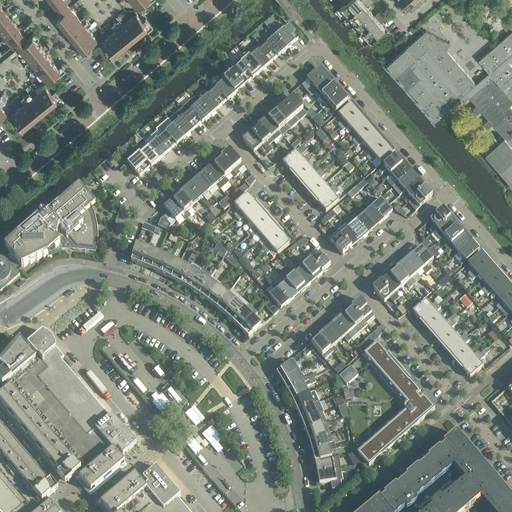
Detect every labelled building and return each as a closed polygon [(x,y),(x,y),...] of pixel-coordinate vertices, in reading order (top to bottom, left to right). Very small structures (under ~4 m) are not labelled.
[(52,0),(51,2),(58,10),(67,3),(70,0),(52,0)] [(130,0),(137,8),(145,2),(147,5),(153,0),(130,0)] [(349,0),(342,7),(349,16),(367,0),(349,0)] [(372,0),(367,0),(349,16),(356,24),(371,11),(367,7),(373,1),(372,0)] [(399,0),(407,9),(415,1),(414,0),(399,0)] [(61,14),(53,20),(57,24),(60,22),(71,35),(89,20),(85,16),(81,19),(72,9),(70,6),(68,4),(67,3),(58,10),(59,12),(61,14)] [(371,11),(356,24),(363,32),(384,14),(381,10),(375,16),(371,11)] [(0,28),(12,19),(5,11),(0,14),(0,28)] [(120,19),(116,23),(131,41),(146,29),(148,32),(153,27),(146,18),(143,21),(137,13),(124,24),(120,19)] [(371,41),(374,38),(385,28),(381,23),(387,17),(384,14),(363,32),(371,41)] [(0,32),(5,39),(18,28),(12,19),(0,28),(0,32)] [(91,24),(89,20),(71,35),(82,49),(79,52),(83,57),(92,50),(90,47),(98,40),(87,27),(91,24)] [(489,73),(490,73),(511,98),(511,22),(510,24),(511,26),(511,30),(478,60),(489,73)] [(116,53),(131,41),(116,23),(112,26),(116,30),(102,41),(109,48),(106,51),(113,60),(118,56),(116,53)] [(287,51),(292,46),(295,43),(295,42),(299,38),(289,27),(284,31),(282,29),(274,36),(287,51)] [(16,44),(25,36),(18,28),(5,39),(12,47),(16,44)] [(393,59),(387,65),(435,120),(443,114),(443,113),(448,109),(453,105),(456,109),(464,101),(469,97),(479,87),(477,84),(445,48),(450,44),(431,33),(426,30),(406,48),(393,59)] [(36,34),(28,40),(27,38),(25,36),(16,44),(17,46),(29,60),(25,64),(28,68),(46,53),(36,41),(39,39),(36,34)] [(279,58),(287,51),(274,36),(266,43),(268,45),(263,49),(274,61),(278,57),(279,58)] [(269,64),(274,61),(263,49),(259,53),(257,51),(249,58),(262,73),(270,65),(269,64)] [(54,80),(56,79),(66,71),(62,66),(59,68),(46,53),(28,68),(32,72),(36,68),(47,82),(52,77),(54,80)] [(253,80),(262,73),(249,58),(241,65),(243,67),(238,71),(248,83),(252,79),(253,80)] [(306,91),(309,94),(328,77),(320,69),(320,70),(307,80),(312,85),(306,91)] [(244,87),(248,83),(238,71),(234,75),(232,73),(223,80),(236,95),(245,87),(244,87)] [(479,87),(469,97),(477,106),(472,110),(471,110),(476,115),(481,110),(488,119),(487,120),(483,123),(487,129),(488,128),(487,128),(493,124),(502,135),(498,138),(500,140),(511,129),(511,106),(510,105),(511,103),(511,98),(490,73),(489,73),(477,84),(479,87)] [(335,85),(328,77),(309,94),(311,97),(314,94),(319,99),(335,85)] [(228,102),(236,95),(223,80),(215,87),(217,89),(213,93),(223,105),(227,101),(228,102)] [(334,86),(319,99),(323,104),(320,106),(323,110),(342,94),(338,89),(335,85),(334,86)] [(57,105),(59,103),(63,101),(55,92),(52,94),(46,86),(33,97),(30,93),(26,96),(40,114),(55,102),(57,105)] [(215,112),(223,105),(213,93),(208,97),(206,95),(198,102),(211,117),(216,113),(215,112)] [(342,94),(323,110),(326,113),(327,112),(332,108),(336,114),(349,103),(349,102),(346,98),(342,94)] [(22,133),(28,129),(25,126),(40,114),(26,96),(22,99),(25,103),(12,114),(18,122),(15,124),(22,133)] [(202,124),(211,117),(198,102),(194,98),(181,109),(187,115),(197,127),(201,123),(202,124)] [(292,98),(283,105),(299,123),(307,115),(293,98),(292,98)] [(311,106),(305,100),(301,104),(307,110),(311,106)] [(341,128),(350,120),(359,113),(351,104),(351,105),(338,116),(343,121),(338,125),(341,128)] [(291,130),(299,123),(283,105),(275,112),(291,130)] [(267,119),(281,136),(283,137),(291,130),(275,112),(267,119)] [(311,120),(316,116),(312,112),(307,115),(311,120)] [(348,127),(353,132),(366,121),(359,113),(350,120),(341,128),(344,131),(348,127)] [(159,115),(153,120),(156,124),(163,119),(159,115)] [(193,131),(197,127),(187,115),(183,119),(181,117),(173,124),(185,139),(194,131),(193,131)] [(316,116),(311,120),(318,127),(323,122),(317,115),(316,116)] [(281,136),(267,119),(259,126),(273,143),(281,136)] [(169,120),(156,131),(157,132),(172,149),(176,146),(177,146),(185,139),(173,124),(169,120)] [(355,145),(373,129),(366,121),(353,132),(357,137),(353,142),(355,145)] [(259,126),(251,133),(266,151),(269,154),(272,152),(268,147),(273,143),(259,126)] [(309,134),(312,138),(316,135),(311,129),(307,132),(309,134)] [(363,144),(367,149),(380,137),(373,129),(355,145),(358,148),(363,144)] [(489,150),(485,153),(511,183),(511,129),(500,140),(498,138),(497,139),(494,136),(490,139),(487,143),(487,148),(489,150)] [(320,131),(316,135),(315,135),(323,143),(328,139),(320,131)] [(157,132),(145,143),(147,146),(160,161),(165,157),(169,153),(168,153),(172,149),(157,132)] [(266,151),(251,133),(246,138),(242,141),(254,154),(259,149),(263,154),(266,151)] [(305,143),(312,138),(309,134),(302,140),(305,143)] [(369,161),(387,145),(380,137),(367,149),(371,154),(367,158),(369,161)] [(297,140),(290,147),(293,150),(300,144),(297,140)] [(330,152),(331,151),(335,148),(331,142),(325,147),(330,152)] [(381,165),(394,155),(395,154),(391,150),(387,145),(369,161),(372,164),(377,160),(381,165)] [(147,146),(128,163),(139,177),(151,168),(155,165),(160,161),(147,146)] [(123,147),(118,152),(122,156),(127,151),(123,147)] [(230,151),(222,159),(237,177),(240,174),(239,172),(244,167),(230,151)] [(296,153),(283,164),(287,169),(290,172),(309,156),(306,152),(300,157),(296,153)] [(347,161),(346,159),(343,155),(339,158),(344,164),(347,161)] [(309,156),(290,172),(293,176),(297,181),(311,169),(306,164),(312,159),(309,156)] [(386,171),(391,176),(404,165),(397,156),(379,172),(381,175),(386,171)] [(214,166),(214,167),(225,179),(230,175),(234,179),(237,177),(222,159),(214,166)] [(391,176),(386,181),(393,189),(411,173),(407,168),(404,165),(403,165),(391,176)] [(214,166),(210,169),(205,173),(217,186),(221,191),(229,184),(225,179),(214,167),(214,166)] [(311,169),(297,181),(304,189),(322,173),(320,170),(315,174),(311,169)] [(366,178),(370,176),(365,170),(361,173),(366,178)] [(205,173),(197,180),(209,193),(217,186),(205,173)] [(304,189),(307,192),(312,197),(325,185),(320,180),(325,176),(322,173),(304,189)] [(411,173),(393,189),(400,197),(405,192),(418,181),(411,173)] [(250,188),(256,181),(252,176),(245,182),(250,188)] [(371,188),(375,184),(371,179),(366,183),(371,188)] [(194,183),(189,187),(201,200),(205,205),(209,210),(212,208),(208,202),(204,198),(209,193),(197,180),(194,183)] [(405,202),(407,205),(408,204),(425,189),(418,181),(405,192),(410,197),(405,202)] [(69,250),(73,250),(85,251),(96,252),(97,249),(97,245),(98,242),(98,238),(98,235),(98,231),(97,228),(97,224),(96,221),(95,217),(94,214),(93,211),(91,207),(96,203),(79,184),(44,214),(43,213),(42,213),(41,214),(40,214),(40,215),(40,216),(39,216),(40,217),(40,218),(5,249),(9,253),(8,254),(10,257),(11,256),(22,268),(27,263),(28,265),(34,260),(35,262),(41,257),(42,258),(53,249),(54,250),(62,250),(69,250)] [(359,192),(364,188),(360,184),(355,188),(359,192)] [(325,185),(312,197),(316,202),(319,205),(337,189),(334,186),(329,191),(325,185)] [(189,187),(181,194),(192,207),(201,200),(189,187)] [(319,205),(322,208),(326,214),(339,202),(334,197),(342,190),(339,187),(337,189),(319,205)] [(378,197),(381,195),(383,193),(378,187),(373,191),(378,197)] [(347,194),(347,195),(349,197),(352,200),(359,193),(359,192),(355,188),(347,194)] [(104,189),(93,198),(96,201),(107,192),(104,189)] [(425,189),(408,204),(416,212),(432,198),(433,198),(429,194),(425,189)] [(240,197),(237,193),(236,192),(231,196),(235,200),(240,197)] [(181,194),(173,201),(188,219),(191,217),(187,212),(192,207),(181,194)] [(235,216),(237,219),(255,203),(248,195),(235,206),(239,212),(235,216)] [(227,198),(219,205),(224,210),(232,203),(227,198)] [(371,199),(368,202),(384,221),(393,213),(380,199),(375,204),(371,199)] [(161,218),(157,227),(169,231),(171,226),(176,222),(181,217),(185,222),(188,219),(173,201),(164,209),(168,213),(161,218)] [(384,221),(368,202),(365,204),(369,209),(364,214),(376,228),(384,221)] [(262,211),(259,208),(255,203),(237,219),(240,222),(245,218),(249,223),(261,212),(262,211)] [(397,204),(392,208),(397,214),(402,210),(397,204)] [(333,211),(337,216),(342,211),(338,207),(333,211)] [(443,210),(430,221),(435,227),(430,231),(433,234),(434,232),(451,218),(443,210)] [(249,232),(251,235),(269,220),(262,211),(261,212),(249,223),(253,228),(249,232)] [(329,223),(337,216),(333,211),(325,219),(329,223)] [(212,225),(217,220),(212,214),(206,219),(212,225)] [(352,217),(353,218),(368,235),(376,228),(364,214),(359,218),(355,214),(352,217)] [(353,218),(350,220),(345,225),(360,242),(368,235),(353,218)] [(458,226),(455,223),(451,218),(434,232),(442,240),(445,238),(458,226)] [(276,228),(273,224),(269,220),(251,235),(254,238),(259,234),(263,239),(276,228)] [(337,232),(338,233),(352,249),(360,242),(345,225),(337,232)] [(458,226),(445,238),(449,243),(444,247),(447,250),(465,235),(458,226)] [(263,248),(265,251),(283,236),(276,228),(263,239),(268,244),(263,248)] [(329,240),(332,243),(343,256),(352,249),(338,233),(329,240)] [(175,244),(177,238),(171,235),(168,241),(175,244)] [(465,235),(447,250),(450,253),(454,249),(459,254),(472,243),(465,235)] [(278,256),(290,245),(291,244),(283,236),(265,251),(264,252),(267,255),(273,250),(278,256)] [(299,243),(305,250),(311,245),(306,239),(299,243)] [(228,246),(224,250),(227,253),(229,255),(239,245),(234,240),(228,245),(228,246)] [(138,242),(131,262),(131,263),(136,264),(142,267),(150,246),(138,242)] [(472,243),(459,254),(463,259),(459,264),(462,267),(479,251),(472,243)] [(150,246),(142,267),(148,269),(152,271),(158,255),(152,252),(154,246),(150,244),(150,246)] [(219,244),(213,254),(217,256),(219,254),(225,257),(227,253),(224,250),(222,247),(219,244)] [(295,244),(289,250),(292,253),(298,248),(295,244)] [(414,255),(429,273),(432,270),(428,265),(434,260),(422,247),(414,255)] [(436,259),(440,256),(437,253),(433,248),(430,251),(436,259)] [(171,280),(172,279),(179,265),(173,261),(178,250),(174,249),(174,250),(172,254),(162,275),(167,278),(171,280)] [(242,255),(237,249),(233,253),(238,259),(242,255)] [(316,250),(308,258),(322,274),(327,270),(331,267),(330,266),(316,250)] [(0,292),(20,275),(0,252),(0,292)] [(162,275),(172,254),(168,252),(165,258),(158,255),(152,271),(156,272),(162,275)] [(238,272),(241,268),(229,255),(227,253),(225,257),(224,259),(238,272)] [(481,254),(480,254),(468,265),(473,270),(468,275),(471,278),(489,262),(481,254)] [(406,262),(417,275),(422,270),(426,275),(429,273),(414,255),(406,262)] [(244,256),(238,261),(245,268),(250,264),(244,256)] [(308,258),(307,257),(304,259),(308,264),(303,268),(313,281),(314,281),(322,274),(308,258)] [(274,262),(275,262),(278,266),(282,262),(279,258),(274,262)] [(175,282),(181,285),(192,264),(189,262),(186,268),(183,266),(179,265),(172,279),(171,280),(175,282)] [(398,269),(413,287),(416,284),(412,279),(417,275),(406,262),(398,269)] [(489,262),(471,278),(473,281),(478,276),(483,282),(496,270),(489,262)] [(190,291),(191,290),(203,270),(199,268),(192,264),(181,285),(186,288),(190,291)] [(245,269),(246,270),(250,274),(254,270),(249,265),(245,269)] [(266,275),(271,271),(266,266),(261,270),(266,275)] [(293,268),(290,271),(306,289),(314,281),(313,281),(303,268),(298,273),(293,268)] [(447,268),(443,272),(445,273),(446,275),(449,278),(453,275),(449,270),(447,268)] [(199,296),(212,277),(216,271),(213,269),(209,274),(203,270),(191,290),(190,291),(194,293),(199,296)] [(390,277),(401,289),(406,285),(410,289),(413,287),(398,269),(389,276),(390,277)] [(485,294),(503,278),(496,270),(483,282),(487,287),(479,294),(481,297),(485,294)] [(290,271),(282,278),(286,283),(298,296),(306,289),(290,271)] [(447,282),(441,275),(436,279),(442,286),(447,282)] [(381,283),(397,301),(400,298),(396,294),(401,289),(390,277),(389,276),(381,283)] [(222,283),(212,277),(199,296),(204,300),(208,303),(218,289),(222,283)] [(503,278),(485,294),(488,297),(492,293),(497,298),(510,286),(503,278)] [(277,282),(274,285),(290,303),(298,296),(286,283),(281,287),(277,282)] [(381,283),(376,287),(373,290),(384,304),(390,299),(394,304),(397,301),(381,283)] [(290,303),(274,285),(271,288),(275,292),(270,297),(281,310),(290,303)] [(511,288),(510,286),(497,298),(501,303),(497,307),(499,310),(511,298),(511,288)] [(209,302),(208,303),(211,305),(216,309),(231,290),(228,288),(224,293),(221,291),(218,289),(209,302)] [(221,313),(225,316),(240,298),(237,295),(231,290),(216,309),(221,313)] [(465,296),(465,297),(459,302),(467,310),(473,305),(465,296)] [(228,319),(233,323),(249,306),(240,298),(225,316),(228,319)] [(511,298),(499,310),(502,313),(507,309),(511,314),(511,313),(511,298)] [(274,317),(279,312),(270,301),(264,306),(274,317)] [(357,304),(352,309),(366,325),(375,317),(372,314),(361,302),(361,301),(357,304)] [(420,322),(438,306),(435,303),(431,307),(426,302),(413,313),(420,322)] [(241,330),(256,315),(258,314),(249,306),(233,323),(238,327),(241,331),(241,330)] [(407,312),(401,306),(397,310),(403,316),(407,312)] [(441,309),(438,306),(420,322),(427,330),(440,318),(436,313),(441,309)] [(368,326),(352,309),(344,316),(359,333),(368,326)] [(445,323),(440,318),(427,330),(434,338),(452,322),(459,316),(457,313),(445,323)] [(241,331),(244,334),(249,339),(261,327),(265,324),(256,315),(241,330),(241,331)] [(344,316),(336,323),(351,341),(359,333),(344,316)] [(455,325),(452,322),(434,338),(442,346),(455,335),(450,330),(455,325)] [(328,330),(339,343),(344,338),(348,343),(351,341),(336,323),(328,330)] [(382,326),(374,333),(379,339),(386,330),(382,326)] [(319,337),(334,353),(335,355),(338,352),(334,347),(339,343),(328,330),(319,337)] [(493,343),(499,340),(494,331),(488,334),(493,343)] [(0,401),(56,468),(61,474),(58,476),(65,485),(74,478),(77,476),(91,492),(124,464),(124,463),(120,458),(118,456),(121,453),(123,456),(137,444),(112,416),(110,418),(61,361),(64,358),(56,348),(56,345),(55,344),(55,342),(54,341),(53,340),(52,338),(51,337),(50,336),(48,335),(47,334),(45,334),(44,333),(42,333),(28,345),(28,346),(29,347),(28,349),(23,343),(20,340),(10,352),(0,363),(0,401)] [(455,335),(442,346),(449,354),(450,353),(466,339),(464,336),(459,340),(455,335)] [(319,337),(315,341),(311,344),(325,360),(334,353),(319,337)] [(450,353),(449,354),(451,357),(456,362),(469,351),(464,346),(469,342),(466,339),(450,353)] [(355,452),(369,467),(435,410),(424,397),(421,400),(418,396),(421,394),(377,344),(362,357),(406,408),(355,452)] [(473,356),(469,351),(456,362),(463,370),(481,355),(478,352),(473,356)] [(483,358),(481,355),(463,370),(470,379),(483,368),(478,362),(483,358)] [(291,365),(277,374),(280,380),(283,384),(301,373),(293,360),(289,363),(291,365)] [(337,375),(346,368),(343,364),(334,371),(337,375)] [(339,377),(347,386),(358,376),(351,367),(339,377)] [(283,384),(285,388),(288,393),(314,379),(312,375),(305,379),(301,373),(283,384)] [(361,378),(353,385),(360,393),(368,387),(361,378)] [(314,379),(288,393),(291,399),(293,403),(309,395),(305,388),(316,382),(314,379)] [(345,399),(354,398),(353,388),(344,389),(345,399)] [(295,407),(298,412),(319,403),(314,392),(309,395),(293,403),(295,407)] [(341,397),(333,400),(336,408),(345,405),(343,401),(345,401),(344,397),(342,398),(341,397)] [(324,413),(319,403),(298,412),(300,418),(302,422),(323,414),(324,413)] [(323,414),(302,422),(303,426),(306,432),(327,425),(323,414)] [(309,443),(331,436),(328,428),(334,426),(333,423),(327,425),(306,432),(308,439),(309,443)] [(0,511),(56,511),(47,501),(50,498),(55,494),(59,491),(56,488),(51,482),(48,484),(0,427),(0,511)] [(457,435),(369,509),(365,511),(511,511),(511,500),(510,498),(501,487),(457,435)] [(311,447),(312,453),(335,447),(334,443),(333,443),(331,436),(309,443),(311,447)] [(314,459),(315,463),(332,459),(330,452),(336,450),(335,447),(312,453),(314,459)] [(316,468),(317,474),(341,469),(338,458),(332,459),(315,463),(316,468)] [(341,469),(317,474),(319,480),(319,485),(321,485),(331,483),(332,490),(342,489),(341,482),(343,481),(341,473),(353,471),(355,470),(354,468),(353,467),(352,467),(341,469)] [(189,511),(178,499),(181,497),(157,468),(143,479),(145,481),(142,484),(140,482),(136,477),(135,477),(102,505),(107,511),(189,511)]
